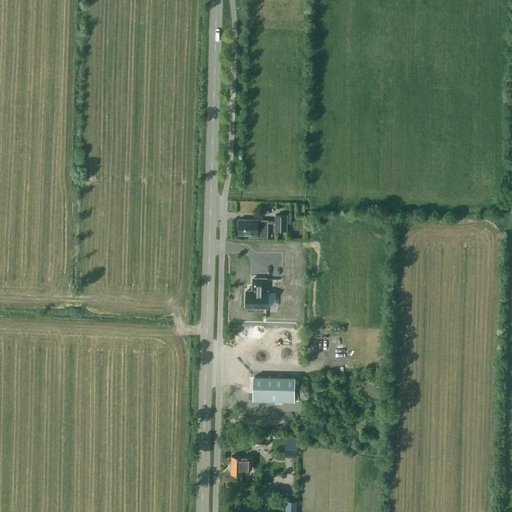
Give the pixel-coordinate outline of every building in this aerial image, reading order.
[(276,215),(276,230),(287,230),(287,215),(276,215)] [(239,219),(239,235),(249,235),(249,237),(258,237),(268,237),(268,220),(258,220),(258,219),(239,219)] [(246,290),(246,306),(267,307),(268,291),(266,291),(266,278),(253,278),(253,287),(253,290),(246,290)] [(254,376),(254,400),(294,401),(294,377),(254,376)] [(284,457),(296,458),(298,436),(286,435),(284,457)] [(255,446),(266,446),(266,439),(256,438),(255,446)] [(243,456),(232,456),(231,474),(242,474),(242,468),(251,469),(252,457),(243,456)] [(285,511),(295,511),(296,501),(286,500),(285,511)]
